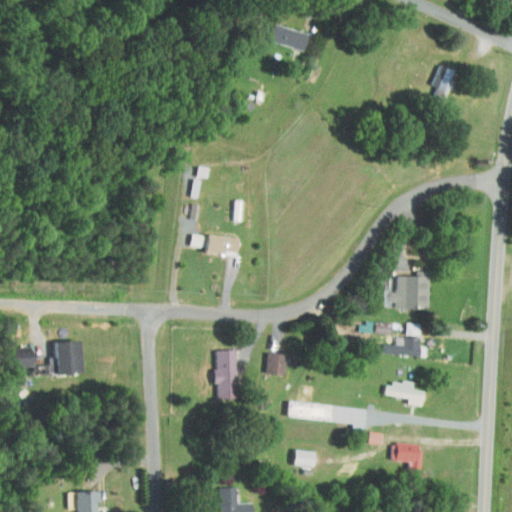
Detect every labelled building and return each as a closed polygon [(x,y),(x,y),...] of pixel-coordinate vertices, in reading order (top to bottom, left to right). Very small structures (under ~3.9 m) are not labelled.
[(299,27),(267,18),(262,36),(294,45),(299,27)] [(426,80),(423,91),(433,94),(443,63),(429,58),(422,79),(426,80)] [(198,160),(188,159),(187,170),(197,171),(198,160)] [(180,189),(188,191),(190,173),(183,172),(180,189)] [(232,193),(225,193),(224,214),(232,214),(232,193)] [(180,239),(192,240),(194,228),(181,227),(180,239)] [(229,230),(197,228),(195,245),(228,248),(229,230)] [(418,301),(419,264),(407,263),(407,269),(387,268),(387,283),(374,282),(374,299),(383,299),(383,300),(418,301)] [(374,336),(374,347),(410,348),(410,330),(386,330),(386,337),(374,336)] [(46,334),(46,350),(39,350),(39,357),(23,357),(24,367),(72,366),(71,334),(46,334)] [(2,360),(24,359),(23,340),(1,340),(2,360)] [(205,343),(206,392),(229,391),(227,342),(205,343)] [(275,368),(277,347),(257,345),(255,366),(275,368)] [(414,383),(404,382),(404,375),(383,373),(383,378),(376,377),(375,388),(398,390),(398,397),(412,398),(414,383)] [(343,415),(343,422),(354,423),(356,401),(278,395),(277,410),(343,415)] [(358,435),(372,437),(373,426),(359,425),(358,435)] [(382,436),(381,453),(398,454),(398,461),(411,462),(411,437),(382,436)] [(305,444),(285,443),(285,458),(304,459),(305,444)] [(243,511),(243,495),(227,496),(227,480),(206,481),(206,511),(243,511)] [(90,511),(89,484),(66,484),(66,511),(90,511)]
